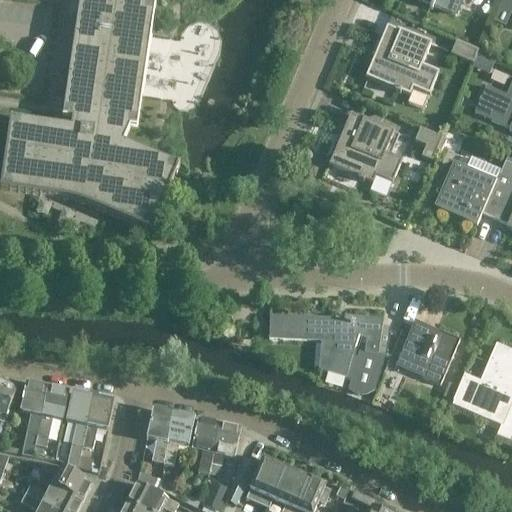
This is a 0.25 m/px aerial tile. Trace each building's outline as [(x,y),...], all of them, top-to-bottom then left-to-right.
[(90,0),(89,9),(80,8),(62,132),(71,133),(70,142),(11,134),(11,133),(9,132),(0,196),(0,204),(62,214),(67,214),(70,215),(76,216),(79,217),(84,219),(87,220),(92,222),(150,247),(179,180),(177,179),(177,180),(122,157),(129,141),(136,142),(140,110),(142,110),(150,51),(149,51),(153,18),(147,17),(145,1),(148,0),(90,0)] [(417,0),(457,17),(464,0),(417,0)] [(421,68),(430,46),(431,45),(412,37),(411,37),(399,32),(399,33),(386,28),(379,45),(378,45),(376,49),(377,50),(365,79),(395,91),(394,94),(399,96),(400,94),(409,97),(412,90),(429,97),(438,74),(421,68)] [(456,43),(450,56),(473,66),(478,53),(456,43)] [(486,88),(474,115),(509,130),(509,132),(511,133),(511,82),(506,97),(486,88)] [(390,158),(399,136),(400,135),(375,125),(363,120),(362,121),(350,116),(342,133),(340,138),(328,167),(358,179),(357,182),(363,184),(364,181),(372,185),(375,178),(392,185),(401,162),(390,158)] [(419,130),(414,143),(425,148),(421,159),(432,163),(442,139),(419,130)] [(462,221),(476,227),(481,216),(494,221),(511,182),(511,179),(511,158),(507,156),(500,171),(471,159),(466,171),(454,166),(436,208),(463,220),(462,221)] [(511,182),(494,221),(507,227),(505,230),(511,232),(511,182)] [(364,396),(368,396),(370,394),(372,392),(373,391),(374,390),(375,388),(383,361),(354,353),(358,337),(366,340),(364,354),(380,357),(381,322),(343,317),(343,323),(270,318),(269,340),(320,343),(318,371),(346,380),(345,383),(345,386),(346,388),(347,390),(349,391),(351,393),(353,394),(356,395),(359,396),(361,396),(364,396)] [(420,379),(440,388),(460,342),(414,322),(398,360),(423,371),(420,379)] [(488,366),(493,368),(485,387),(464,378),(453,404),(501,425),(496,437),(509,443),(511,437),(511,407),(511,403),(511,353),(496,347),(488,366)] [(0,382),(0,423),(4,425),(19,387),(4,381),(2,384),(0,382)] [(30,416),(21,457),(32,459),(34,448),(35,448),(48,388),(26,383),(22,404),(19,414),(30,416)] [(48,388),(35,448),(46,450),(52,421),(62,424),(68,393),(48,388)] [(75,427),(66,466),(77,469),(93,398),(72,394),(65,424),(75,427)] [(97,431),(107,433),(114,403),(93,398),(80,457),(77,469),(85,472),(90,450),(93,451),(97,431)] [(163,466),(174,416),(152,411),(146,441),(155,443),(151,464),(163,466)] [(174,416),(163,466),(173,468),(178,448),(188,451),(195,420),(174,416)] [(197,475),(208,478),(219,426),(198,421),(192,451),(202,454),(197,475)] [(234,461),(240,430),(219,426),(208,478),(205,489),(216,491),(223,458),(234,461)] [(0,456),(0,470),(4,472),(8,459),(0,456)] [(244,503),(254,507),(265,511),(268,511),(273,502),(286,471),(262,460),(244,503)] [(256,468),(244,463),(232,490),(243,495),(256,468)] [(51,487),(82,503),(91,485),(60,469),(45,466),(43,474),(56,477),(51,487)] [(286,471),(273,502),(285,507),(282,511),(295,511),(309,481),(286,471)] [(160,482),(139,474),(138,482),(156,489),(158,490),(160,482)] [(309,481),(295,511),(314,511),(318,504),(324,506),(329,493),(324,491),(325,488),(309,481)] [(162,483),(160,482),(158,490),(179,501),(181,492),(178,491),(162,484),(162,483)] [(135,486),(126,503),(143,511),(162,511),(163,510),(166,511),(175,511),(178,507),(168,502),(135,486)] [(25,496),(55,511),(77,511),(82,503),(51,487),(46,497),(29,488),(25,496)] [(370,511),(394,511),(354,493),(351,500),(371,510),(370,511)] [(55,511),(25,496),(20,505),(34,511),(55,511)] [(188,497),(184,504),(197,510),(200,503),(188,497)] [(143,511),(126,503),(122,511),(143,511)]
